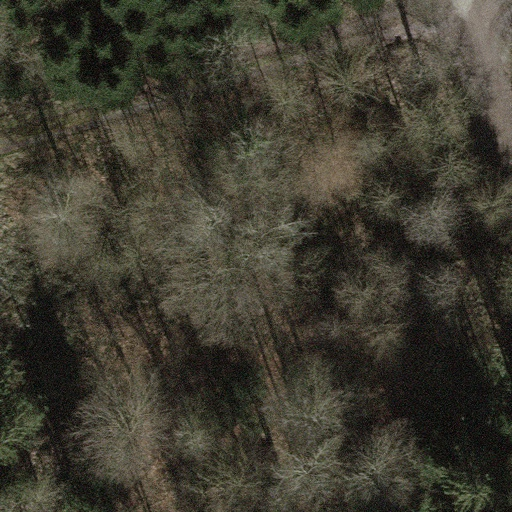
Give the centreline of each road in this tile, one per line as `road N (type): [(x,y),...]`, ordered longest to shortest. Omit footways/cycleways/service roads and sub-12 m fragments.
road 1 (track): [(0,137),(454,0)]
road 2 (track): [(456,0),(511,145)]
